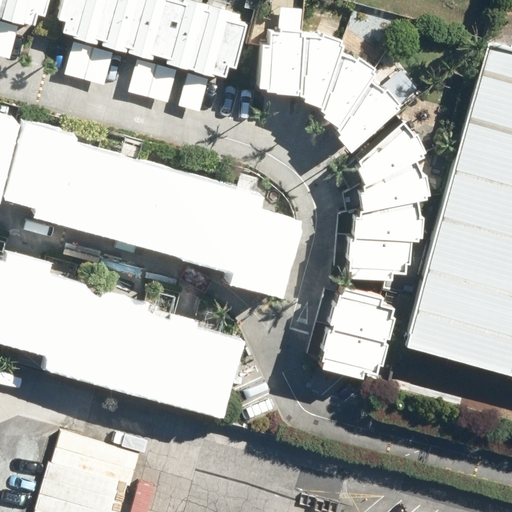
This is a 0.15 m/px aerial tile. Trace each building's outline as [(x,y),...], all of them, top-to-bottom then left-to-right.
[(0,0),(0,58),(5,60),(6,55),(18,58),(25,34),(13,31),(15,23),(25,26),(28,17),(36,19),(41,0),(0,0)] [(54,0),(49,22),(55,23),(52,34),(64,37),(63,40),(68,42),(59,75),(99,86),(108,53),(87,48),(89,42),(93,43),(92,48),(132,59),(123,93),(163,104),(173,70),(183,73),(174,107),(195,113),(205,76),(216,79),(219,68),(226,70),(238,27),(221,23),(224,12),(180,0),(175,0),(174,3),(163,0),(54,0)] [(268,35),(258,35),(257,42),(249,47),(244,90),(251,91),(251,94),(265,96),(284,98),(290,101),(290,104),(306,110),(305,114),(311,117),(309,120),(323,130),(322,134),(326,136),(323,139),(336,155),(389,112),(387,109),(390,106),(377,90),(373,91),(360,82),(366,76),(363,74),(366,69),(348,57),(346,62),(339,59),(331,55),(335,48),(330,45),(331,42),(311,34),(310,38),(292,36),(292,32),(268,30),(268,35)] [(511,46),(482,39),(399,340),(511,371),(511,46)] [(404,137),(392,123),(344,164),(346,169),(343,171),(350,186),(347,187),(349,194),(345,195),(349,213),(345,214),(344,217),(341,220),(339,238),(335,241),(332,275),(336,275),(336,281),(381,283),(381,276),(395,276),(395,266),(399,266),(404,264),(405,244),(408,244),(408,240),(411,241),(416,237),(417,216),(409,219),(410,215),(408,204),(416,202),(417,199),(426,193),(421,173),(412,177),(407,163),(414,160),(412,157),(421,149),(412,132),(404,137)] [(232,221),(235,207),(228,205),(228,201),(232,198),(210,193),(206,195),(205,200),(203,199),(204,197),(201,196),(202,192),(207,189),(187,183),(181,186),(180,189),(170,187),(167,199),(155,196),(158,183),(150,181),(150,178),(154,175),(133,168),(128,172),(128,175),(123,173),(124,170),(129,167),(107,161),(102,164),(101,167),(91,164),(88,177),(76,174),(80,162),(72,159),(74,152),(49,145),(51,138),(27,132),(25,139),(16,136),(12,148),(6,146),(0,166),(0,194),(30,204),(29,208),(32,209),(31,211),(62,220),(63,217),(75,221),(75,223),(106,232),(107,230),(110,231),(109,233),(141,242),(142,240),(155,243),(154,245),(188,254),(187,258),(219,265),(220,263),(225,264),(222,277),(224,278),(223,281),(255,289),(256,285),(263,288),(276,245),(269,245),(272,231),(263,229),(264,225),(266,223),(268,222),(246,218),(242,219),(240,223),(232,221)] [(0,326),(16,331),(13,341),(24,344),(24,347),(44,354),(41,363),(45,364),(44,367),(65,373),(65,370),(77,374),(80,363),(116,374),(113,383),(123,386),(122,389),(142,395),(143,392),(147,393),(149,384),(169,390),(167,398),(180,402),(179,405),(201,411),(202,409),(206,410),(223,349),(187,339),(191,326),(168,319),(165,330),(137,321),(140,310),(96,297),(92,311),(64,302),(68,287),(36,277),(38,271),(0,260),(0,326)] [(374,298),(330,290),(328,297),(324,296),(316,326),(319,327),(318,333),(315,332),(305,364),(309,365),(307,372),(348,383),(351,376),(363,379),(366,368),(370,369),(376,348),(372,347),(374,340),(379,342),(385,321),(381,320),(383,311),(371,307),(374,298)] [(116,511),(124,484),(45,462),(30,511),(116,511)]
